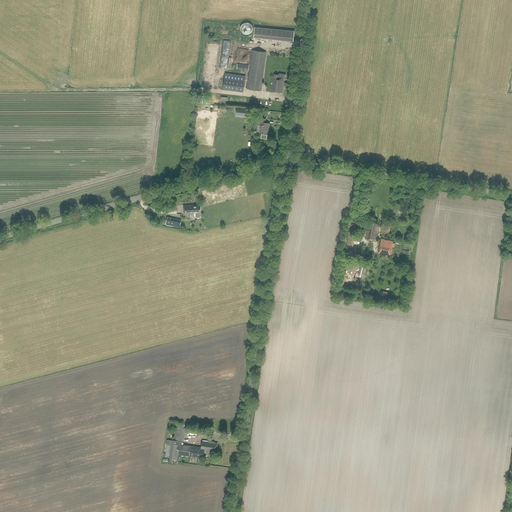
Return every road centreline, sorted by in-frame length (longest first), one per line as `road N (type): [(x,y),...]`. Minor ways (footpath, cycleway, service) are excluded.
road 1 (unclassified): [(237,511),(291,163)]
road 2 (tertiary): [(0,239),(291,163)]
road 3 (tertiary): [(291,163),(511,194)]
road 4 (unclassified): [(291,163),(312,0)]
